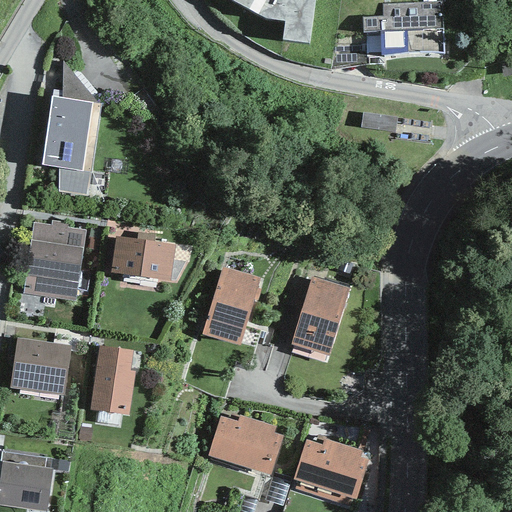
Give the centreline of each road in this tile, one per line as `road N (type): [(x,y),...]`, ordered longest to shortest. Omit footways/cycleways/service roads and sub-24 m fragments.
road 1 (secondary): [(401,511),(412,238),(443,186),(501,144)]
road 2 (residential): [(501,144),(463,106),(274,63),(220,33),(188,0)]
road 3 (unknown): [(405,418),(279,397),(240,380)]
